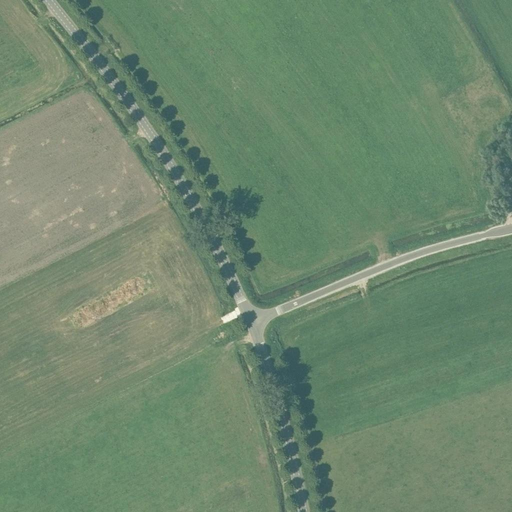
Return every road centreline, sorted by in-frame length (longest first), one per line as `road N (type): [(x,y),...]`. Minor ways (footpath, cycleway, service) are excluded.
road 1 (tertiary): [(249,325),(177,171),(46,0)]
road 2 (unclassified): [(249,325),(414,255),(511,229)]
road 3 (tertiary): [(306,511),(249,325)]
